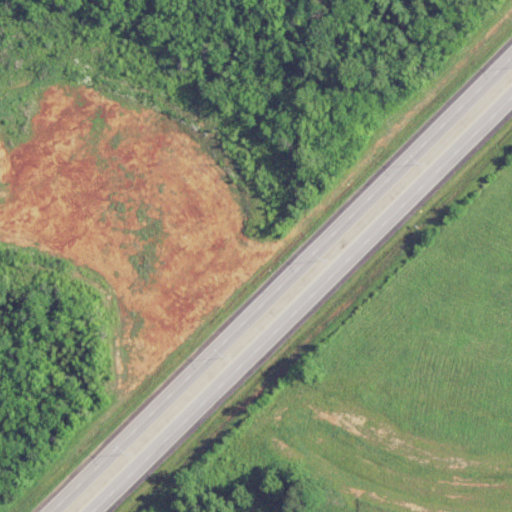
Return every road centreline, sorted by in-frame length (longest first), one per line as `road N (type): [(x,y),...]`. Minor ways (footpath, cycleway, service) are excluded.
road 1 (primary): [(511,48),(47,511)]
road 2 (primary): [(97,511),(511,100)]
